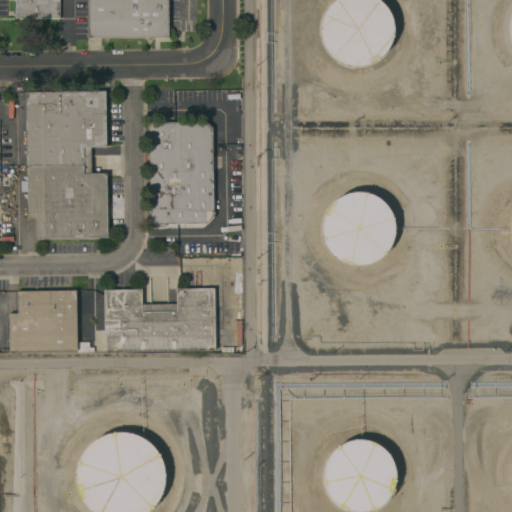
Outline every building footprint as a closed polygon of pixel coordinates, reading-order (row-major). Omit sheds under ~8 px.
[(15,0),(59,0),(59,17),(15,17),(15,0)] [(87,0),(171,0),(172,37),(89,39),(87,0)] [(335,0),(377,0),(382,3),(387,10),(390,15),(392,22),(393,30),(392,36),(390,42),(386,50),(380,57),(374,61),(365,65),(352,66),(346,64),(338,61),(332,56),(326,49),(323,43),(321,37),(321,31),(321,23),(324,13),(328,8),(333,2),(335,0)] [(107,238),(36,239),(35,219),(26,219),(25,92),(105,91),(106,147),(90,148),(90,173),(106,173),(107,238)] [(213,217),(206,224),(149,224),(148,122),(205,122),(211,128),(213,217)] [(338,198),(344,195),(351,193),(356,192),(362,192),(366,193),(372,195),(378,198),(384,203),(389,211),(392,217),(394,223),(394,228),(393,235),(390,245),(386,251),(381,256),(373,261),(369,263),(362,264),(356,265),(350,264),(344,262),(338,259),(333,255),(329,251),(326,245),(323,238),(322,232),(322,227),(323,220),(325,214),(328,208),(332,203),(335,200),(338,198)] [(141,289),(141,304),(176,304),(176,289),(213,288),(213,298),(232,297),(233,347),(214,347),(214,351),(104,352),(103,290),(141,289)] [(76,351),(9,352),(8,314),(17,314),(16,291),(75,290),(76,343),(76,348),(76,351)] [(76,352),(76,351),(76,348),(76,343),(89,342),(89,352),(76,352)] [(77,467),(79,459),(83,452),(89,445),(94,441),(98,438),(101,436),(105,435),(108,434),(117,432),(121,432),(125,432),(129,433),(133,434),(137,436),(143,439),(149,443),(153,447),(155,450),(160,458),(162,462),(163,465),(164,471),(164,476),(164,481),(163,486),(162,492),(160,496),(157,500),(153,506),(148,511),(92,511),(91,511),(86,507),(83,502),(80,497),(77,488),(76,478),(76,471),(77,467)] [(372,442),(377,445),(384,450),(387,454),(390,458),(392,462),(393,466),(394,471),(395,475),(395,480),(391,492),(388,497),(384,501),(380,505),(375,509),(369,511),(365,511),(355,511),(346,510),(340,507),(334,503),(330,499),(327,493),(324,488),(323,483),(322,477),(323,472),(324,465),(326,459),(330,454),(334,449),(339,446),(345,443),(351,441),(356,440),(362,440),(366,441),(369,441),(372,442)]
